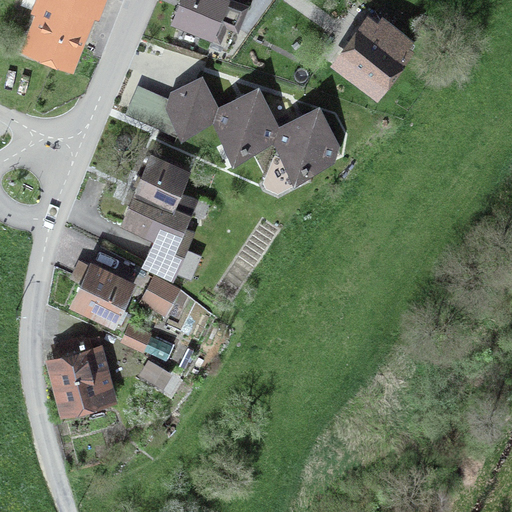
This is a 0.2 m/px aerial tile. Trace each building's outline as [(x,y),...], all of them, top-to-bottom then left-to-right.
[(48,0),(51,1),(31,51),(66,65),(90,0),(48,0)] [(234,28),(242,7),(224,0),(182,0),(174,22),(207,35),(208,35),(214,20),(234,28)] [(339,61),(375,88),(409,42),(379,20),(372,29),(366,25),(339,61)] [(166,99),(182,131),(213,115),(197,83),(166,99)] [(241,151),(274,134),(253,94),(213,115),(228,144),(241,151)] [(302,171),(335,154),(314,114),(274,134),(289,164),(302,171)] [(168,207),(183,173),(150,159),(123,221),(174,244),(186,215),(168,207)] [(126,289),(128,285),(90,266),(73,302),(111,320),(126,289)] [(173,287),(151,275),(143,290),(165,302),(173,287)] [(118,338),(138,348),(144,336),(124,326),(118,338)] [(51,347),(66,405),(109,394),(97,347),(85,350),(82,340),(51,347)] [(159,387),(167,374),(147,362),(139,375),(159,387)]
